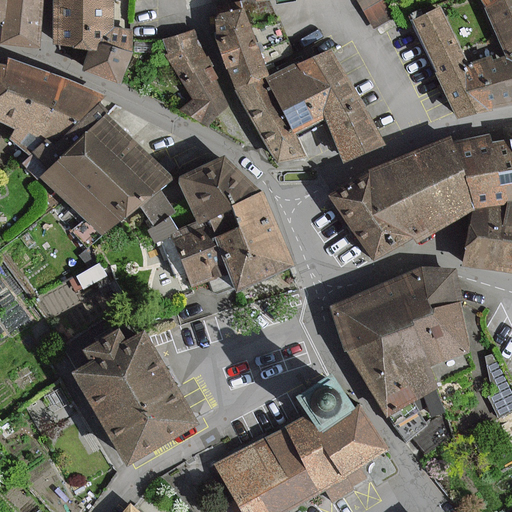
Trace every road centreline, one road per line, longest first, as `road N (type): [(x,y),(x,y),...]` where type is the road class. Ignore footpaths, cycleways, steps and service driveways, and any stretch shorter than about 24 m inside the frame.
road 1 (residential): [(321,297),(297,331),(208,366),(233,414),(140,477),(109,511)]
road 2 (residential): [(285,205),(229,150),(45,63)]
road 3 (residential): [(321,297),(342,360),(436,511)]
road 4 (residential): [(511,116),(425,137),(285,205)]
road 5 (residential): [(511,286),(422,265),(321,297)]
